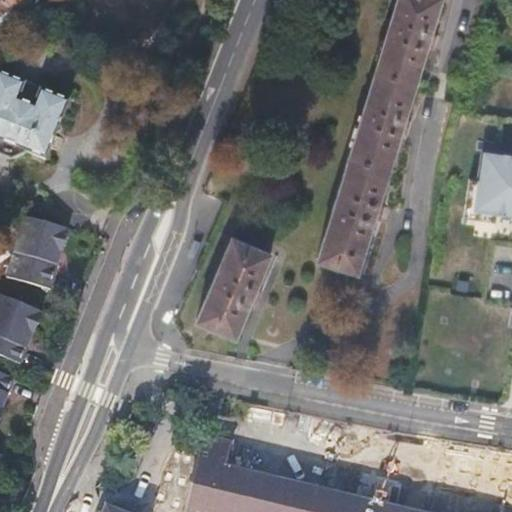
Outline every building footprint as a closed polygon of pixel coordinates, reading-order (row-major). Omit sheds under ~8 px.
[(0,0),(0,16),(10,8),(2,0),(0,0)] [(2,0),(10,8),(20,12),(26,0),(2,0)] [(361,115),(315,263),(354,275),(416,84),(427,43),(440,0),(395,0),(382,41),(361,115)] [(68,102),(40,90),(33,105),(18,100),(24,84),(0,73),(0,156),(11,161),(23,156),(24,151),(44,160),(68,102)] [(33,105),(40,90),(24,84),(18,100),(33,105)] [(511,154),(481,150),(473,210),(511,215),(511,154)] [(64,235),(67,227),(25,216),(18,238),(17,238),(6,277),(49,289),(56,265),(53,264),(57,252),(62,253),(67,235),(64,235)] [(269,254),(228,237),(193,320),(232,338),(269,254)] [(32,333),(42,311),(0,294),(0,355),(19,363),(25,348),(24,346),(29,333),(32,333)] [(7,394),(13,378),(0,372),(0,413),(2,409),(0,408),(0,402),(3,394),(7,394)] [(201,397),(199,408),(219,412),(221,400),(201,397)] [(511,511),(511,481),(505,480),(502,489),(482,484),(472,504),(470,511),(422,511),(426,494),(334,473),(330,491),(227,467),(232,443),(201,435),(185,511),(511,511)]
